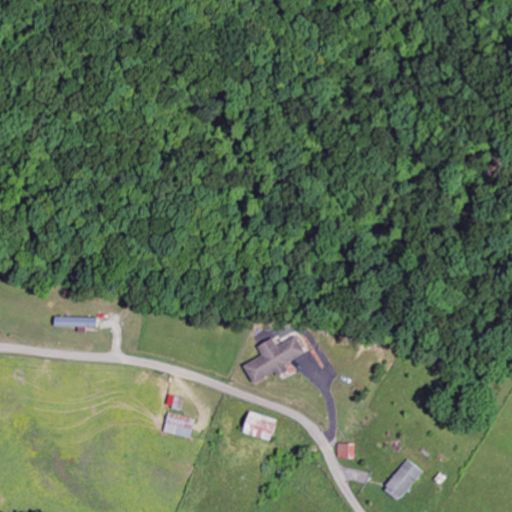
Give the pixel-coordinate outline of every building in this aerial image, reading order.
[(242,367),(252,385),(275,373),(277,377),(287,372),(284,365),(304,355),(295,336),(276,346),(272,339),(256,347),(261,357),(242,367)] [(240,433),(269,443),(277,422),(248,412),(240,433)] [(192,439),(196,419),(168,414),(164,434),(192,439)] [(355,445),(337,445),(336,460),(355,460),(355,445)] [(423,473),(408,460),(383,490),(398,503),(423,473)]
